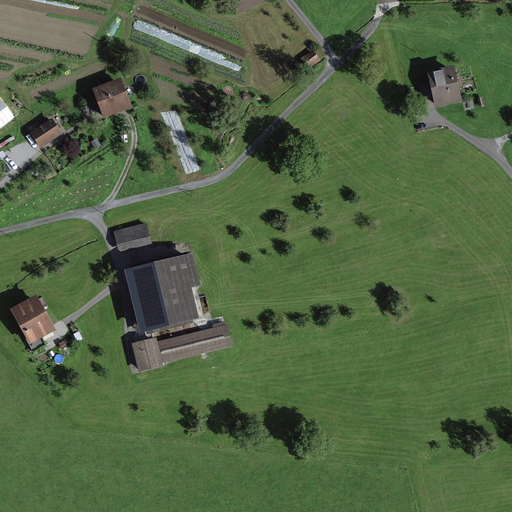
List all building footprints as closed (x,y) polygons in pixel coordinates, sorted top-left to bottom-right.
[(264,0),(230,0),(237,14),(266,2),(264,0)] [(312,50),(302,59),(310,68),(320,59),(312,50)] [(453,65),(425,71),(433,108),(435,107),(461,102),(453,65)] [(132,108),(121,79),(92,89),(105,119),(132,108)] [(0,98),(0,129),(15,118),(0,98)] [(63,134),(52,118),(30,133),(40,148),(63,134)] [(146,223),(114,232),(118,250),(121,253),(152,245),(151,242),(146,223)] [(193,256),(127,272),(140,330),(198,317),(192,289),(200,287),(193,256)] [(56,331),(36,296),(10,310),(30,347),(56,331)] [(134,345),(141,373),(162,368),(162,365),(232,346),(227,326),(157,344),(156,339),(134,345)]
